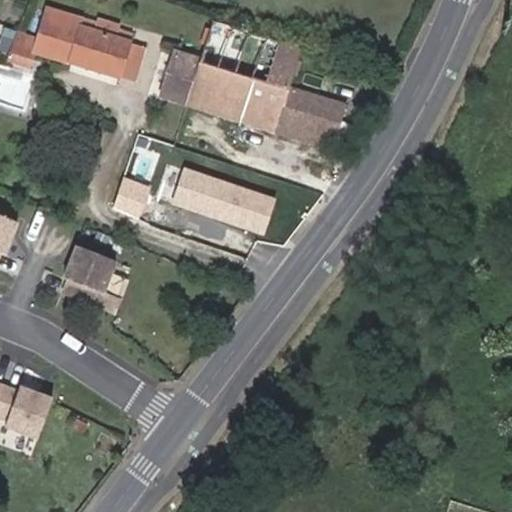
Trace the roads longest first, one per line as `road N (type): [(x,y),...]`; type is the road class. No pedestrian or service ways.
road 1 (tertiary): [(180,427),(378,158),(452,0)]
road 2 (residential): [(180,427),(36,331),(0,317)]
